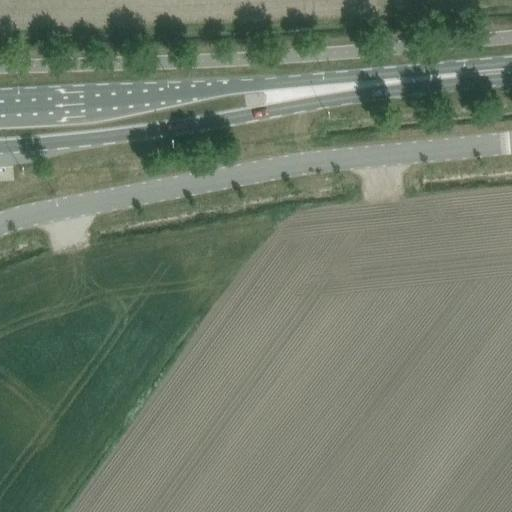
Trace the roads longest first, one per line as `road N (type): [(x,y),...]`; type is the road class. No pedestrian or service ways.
road 1 (unclassified): [(0,225),(260,169),(511,139)]
road 2 (primary): [(0,147),(157,129),(461,73)]
road 3 (primary): [(461,73),(0,104)]
